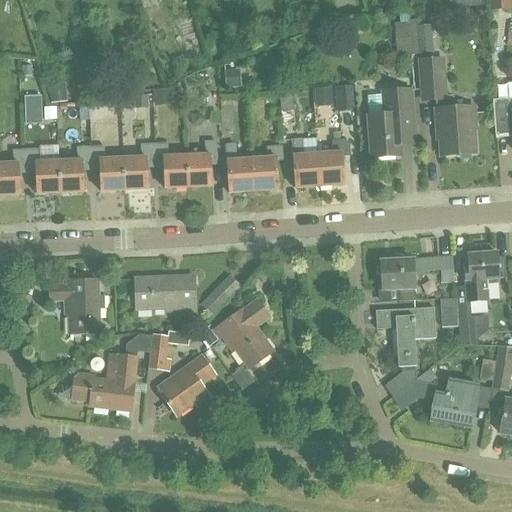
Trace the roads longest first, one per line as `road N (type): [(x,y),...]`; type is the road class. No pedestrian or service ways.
road 1 (residential): [(287,234),(39,244)]
road 2 (residential): [(393,451),(203,452)]
road 3 (residential): [(203,452),(30,431)]
road 4 (residential): [(511,215),(354,228)]
road 5 (residential): [(306,370),(287,234)]
road 6 (residential): [(358,362),(354,228)]
road 7 (residential): [(306,370),(226,419),(203,452)]
road 8 (residential): [(511,474),(393,451)]
